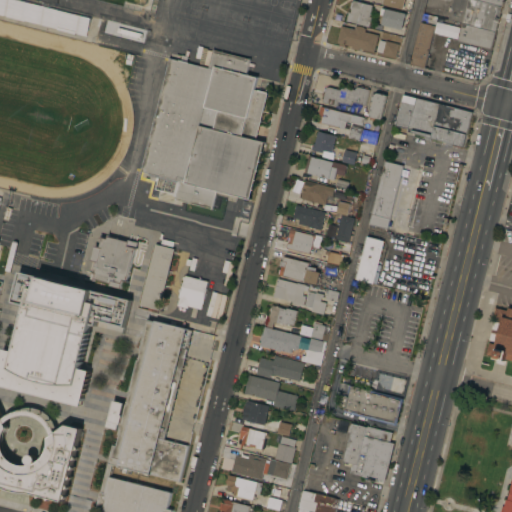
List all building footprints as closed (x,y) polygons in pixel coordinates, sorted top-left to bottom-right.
[(14,0),(10,17),(71,31),(75,14),(14,0)] [(352,0),(370,5),(368,16),(370,17),(367,27),(344,20),(347,12),(348,12),(350,7),(348,7),(349,2),(351,3),(352,0)] [(403,0),(401,9),(380,4),(381,1),(377,0),(403,0)] [(475,0),(500,6),(494,31),(461,22),(446,19),(448,11),(446,11),(447,7),(449,7),(451,0),(475,0)] [(379,15),(380,8),(403,13),(400,29),(380,24),(382,15),(379,15)] [(421,13),(436,16),(423,68),(408,64),(421,13)] [(494,31),(489,49),(456,40),(461,22),(494,31)] [(353,29),(354,25),(355,26),(355,25),(362,27),(362,28),(363,28),(363,31),(376,35),(372,51),(357,47),(356,50),(349,48),(350,46),(335,42),(339,25),(353,29)] [(394,57),(380,53),(374,51),(377,39),(383,41),(383,40),(397,44),(394,57)] [(167,57),(173,59),(174,54),(180,55),(180,54),(186,56),(185,61),(187,62),(186,62),(206,67),(207,65),(202,64),(205,51),(210,53),(211,49),(248,58),(247,62),(252,63),(251,68),(246,67),(245,74),(256,77),(253,89),(256,90),(256,89),(266,92),(254,139),(263,141),(249,199),(215,191),(210,209),(173,199),(174,196),(172,196),(176,182),(156,177),(155,181),(148,179),(149,175),(147,175),(147,173),(139,171),(167,57)] [(368,89),(364,105),(350,101),(349,105),(336,101),(335,105),(321,102),(324,89),(325,87),(327,87),(329,87),(338,90),(339,88),(340,87),(342,87),(343,87),(353,89),(353,88),(355,87),(356,87),(358,87),(368,89)] [(385,95),(379,119),(367,116),(371,100),(369,100),(371,94),(373,95),(373,93),(376,92),(378,93),(385,95)] [(451,143),(450,146),(443,144),(444,141),(430,138),(429,141),(422,139),(423,136),(409,133),(410,130),(393,125),(401,94),(470,112),(462,146),(451,143)] [(362,117),(361,123),(363,123),(363,122),(378,125),(373,144),(371,144),(369,154),(355,151),(358,140),(346,137),(350,122),(344,121),(343,129),(314,121),(318,106),(362,117)] [(334,135),(331,146),(359,153),(357,160),(353,159),(352,165),(327,158),(329,152),(320,150),(320,152),(309,150),(311,143),(312,144),(316,131),(334,135)] [(302,172),(307,155),(331,162),(331,161),(345,165),(342,175),(334,173),(332,180),(302,172)] [(383,161),(401,165),(388,221),(390,221),(389,226),(387,225),(386,229),(368,224),(383,161)] [(334,186),(336,178),(348,181),(346,189),(334,186)] [(340,189),(339,195),(331,193),(331,196),(326,195),(324,204),(299,198),(304,180),(340,189)] [(352,191),(361,193),(359,200),(350,198),(351,197),(340,194),(341,189),(352,191)] [(348,204),(345,215),(334,212),(337,201),(348,204)] [(324,212),(319,230),(306,227),(306,226),(296,223),(297,219),(291,218),(294,204),(324,212)] [(346,242),(333,238),(337,224),(332,223),(333,218),(338,220),(339,214),(353,218),(346,242)] [(313,235),(308,254),(286,248),(284,247),(284,244),(287,242),(288,237),(286,237),(289,229),(313,235)] [(105,238),(106,234),(107,234),(107,236),(126,241),(127,239),(136,242),(135,248),(133,248),(125,280),(127,281),(127,282),(121,280),(119,288),(108,285),(109,283),(93,279),(92,281),(92,280),(89,279),(90,273),(89,272),(90,271),(91,272),(94,261),(90,260),(93,245),(98,247),(100,238),(98,237),(98,236),(105,238)] [(365,236),(382,241),(376,264),(379,265),(378,271),(375,270),(375,271),(378,272),(375,283),(372,283),(371,283),(354,279),(365,236)] [(157,310),(137,305),(153,243),(173,248),(157,310)] [(339,254),(340,253),(345,255),(342,266),(324,262),(327,251),(339,254)] [(319,269),(315,285),(277,275),(277,273),(276,273),(277,269),(278,269),(279,266),(277,266),(278,260),(280,261),(281,256),(307,262),(307,266),(319,269)] [(323,273),(325,264),(336,267),(334,276),(323,273)] [(0,384),(0,358),(2,350),(12,352),(24,304),(10,301),(17,270),(130,298),(123,326),(96,320),(95,325),(89,323),(78,369),(88,371),(80,405),(0,384)] [(206,281),(204,288),(205,288),(201,303),(199,309),(186,305),(185,308),(175,305),(177,298),(179,287),(180,288),(183,275),(206,281)] [(295,283),(295,282),(303,284),(301,295),(304,296),(301,306),(290,303),(291,301),(271,296),(276,278),(295,283)] [(324,299),(327,289),(338,292),(335,302),(324,299)] [(321,314),(309,311),(310,307),(302,305),(306,291),(314,293),(314,292),(321,294),(320,298),(319,297),(318,301),(324,302),(321,314)] [(215,318),(221,294),(226,295),(220,319),(215,318)] [(291,325),(285,323),(285,325),(272,321),(271,327),(264,326),(270,305),(284,309),(285,308),(295,310),(291,325)] [(511,361),(505,360),(505,361),(494,358),(494,356),(485,354),(488,342),(495,344),(500,322),(492,320),(495,307),(507,310),(507,307),(511,308),(511,361)] [(121,415),(124,404),(126,404),(128,393),(127,393),(135,359),(137,360),(140,349),(138,349),(146,318),(147,318),(146,319),(153,321),(153,320),(190,330),(163,439),(187,445),(178,481),(111,465),(109,476),(170,492),(166,508),(170,509),(169,511),(100,511),(101,511),(94,510),(99,491),(111,444),(115,445),(118,435),(117,434),(121,415)] [(324,325),(320,339),(298,334),(300,325),(311,328),(312,322),(324,325)] [(299,336),(296,349),(291,348),(289,353),(279,350),(279,351),(273,350),(273,349),(258,345),(262,326),(299,336)] [(318,365),(302,361),(305,349),(306,349),(309,338),(322,341),(319,352),(322,352),(318,365)] [(270,374),(269,378),(254,374),(259,356),(272,359),(273,355),(302,363),(298,381),(270,374)] [(278,382),(276,390),(296,396),(292,411),(271,405),(272,401),(242,393),(247,375),(278,382)] [(394,425),(342,412),(343,408),(337,406),(339,395),(344,396),(347,384),(373,390),(373,392),(401,398),(394,425)] [(245,400),(267,405),(266,410),(268,411),(267,413),(265,413),(263,424),(242,419),(241,424),(239,423),(245,400)] [(106,428),(117,429),(121,402),(110,401),(106,428)] [(0,413),(8,428),(4,433),(2,442),(3,451),(8,458),(15,463),(24,465),(33,464),(41,459),(46,451),(48,443),(46,438),(69,423),(82,426),(64,502),(0,486),(0,413)] [(290,424),(287,436),(275,432),(278,421),(290,424)] [(349,432),(345,432),(348,422),(350,423),(350,422),(390,432),(388,442),(392,443),(383,481),(359,475),(348,472),(350,463),(342,461),(349,432)] [(260,449),(253,447),(248,445),(248,446),(239,444),(240,439),(237,438),(240,426),(264,432),(260,449)] [(276,442),(278,443),(280,436),(294,439),(292,447),(294,447),(290,462),(273,458),(276,442)] [(229,472),(233,455),(232,454),(233,449),(249,452),(249,454),(264,458),(259,479),(229,472)] [(290,480),(264,474),(267,458),(294,465),(290,480)] [(499,511),(501,506),(502,506),(504,499),(505,499),(511,472),(511,511),(499,511)] [(256,482),(254,486),(259,487),(257,494),(253,493),(251,500),(231,494),(232,491),(224,489),(226,484),(224,484),(227,474),(256,482)] [(281,487),(264,482),(265,476),(271,477),(271,476),(283,479),(281,487)] [(313,511),(315,504),(311,503),(314,493),(337,499),(333,511),(313,511)] [(277,511),(264,507),(264,506),(263,506),(265,496),(267,497),(267,496),(280,499),(277,511)] [(222,511),(223,511),(217,510),(220,498),(249,505),(247,511),(222,511)]
